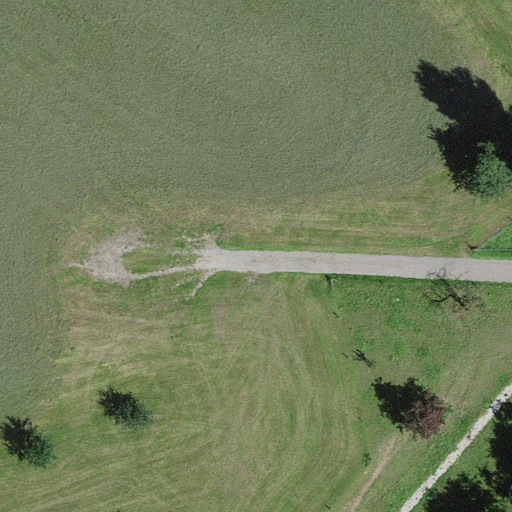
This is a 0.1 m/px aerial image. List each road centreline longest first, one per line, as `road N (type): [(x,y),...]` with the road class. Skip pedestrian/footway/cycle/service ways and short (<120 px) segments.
road 1 (track): [(160,265),(511,275)]
road 2 (track): [(407,511),(511,394)]
